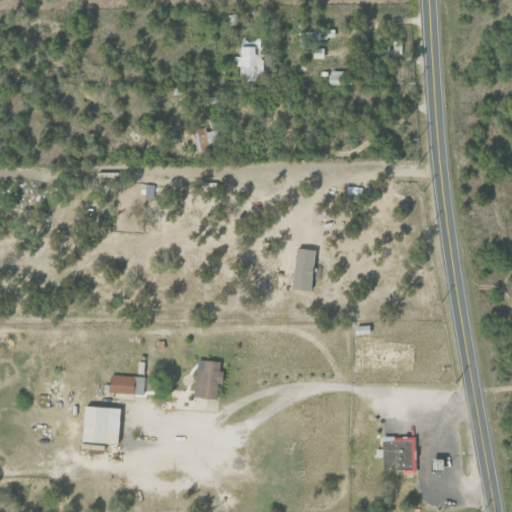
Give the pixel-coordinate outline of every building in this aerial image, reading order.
[(238,46),(238,56),(233,56),(233,66),(240,66),(240,80),(262,80),(261,38),(253,38),(253,46),(238,46)] [(196,150),(218,145),(215,130),(205,132),(205,127),(192,130),(196,150)] [(291,289),(309,291),(313,250),(295,248),(291,289)] [(219,362),(202,360),(201,370),(195,369),(192,397),(216,399),(219,362)] [(143,376),(109,375),(108,393),(142,394),(143,376)] [(118,408),(82,406),(80,442),(116,443),(118,408)] [(414,471),(413,437),(381,438),(382,472),(414,471)]
